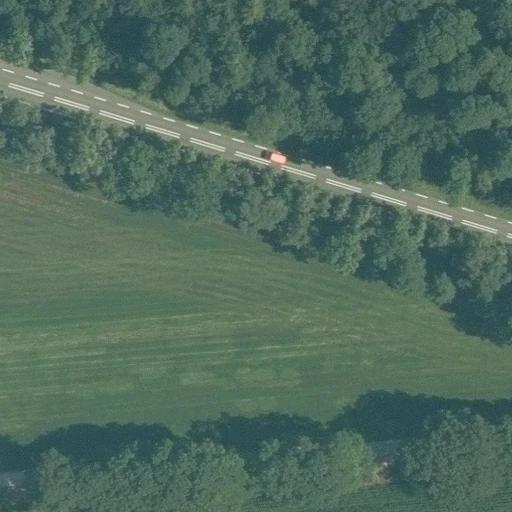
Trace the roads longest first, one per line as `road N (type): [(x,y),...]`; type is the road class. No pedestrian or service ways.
road 1 (primary): [(511,237),(0,83)]
road 2 (track): [(0,484),(511,438)]
